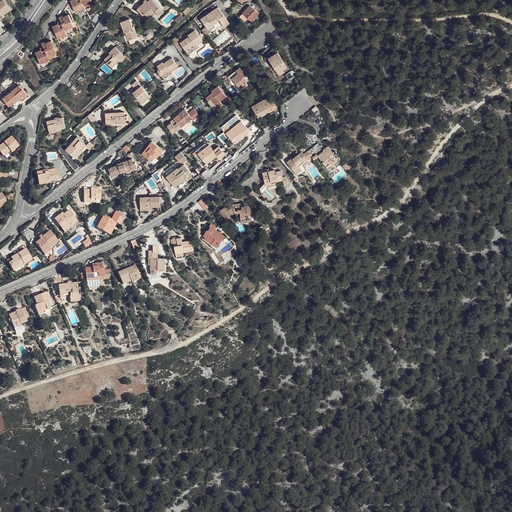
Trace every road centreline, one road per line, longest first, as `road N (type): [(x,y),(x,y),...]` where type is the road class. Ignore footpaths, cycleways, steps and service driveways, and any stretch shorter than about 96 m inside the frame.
road 1 (track): [(511,83),(462,120),(390,212),(339,237),(316,261),(200,336),(0,395)]
road 2 (residential): [(297,107),(173,211),(0,292)]
road 3 (residential): [(37,210),(265,28)]
road 4 (track): [(511,22),(490,15),(323,19),(297,16),(280,0)]
road 5 (residential): [(118,0),(67,75),(28,114)]
